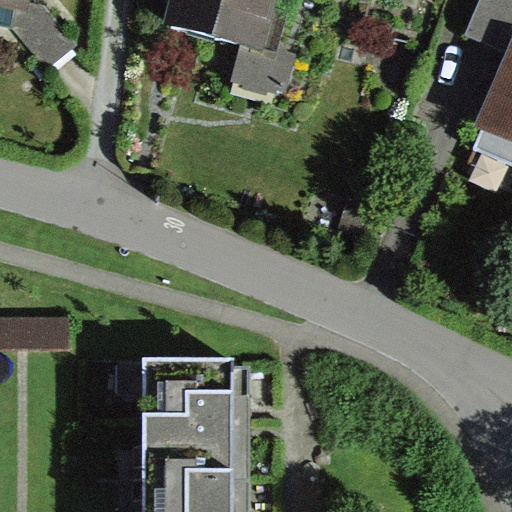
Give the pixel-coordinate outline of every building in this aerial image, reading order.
[(31,0),(0,0),(0,17),(16,20),(14,33),(48,72),(78,46),(45,9),(30,6),(31,0)] [(276,14),(280,0),(177,0),(169,30),(240,50),(231,84),(283,99),(294,59),(277,54),(288,17),(276,14)] [(511,0),(481,0),(467,38),(510,54),(511,48),(511,0)] [(511,48),(510,54),(475,137),(511,152),(511,48)] [(71,322),(0,323),(0,350),(72,349),(71,322)] [(248,511),(247,384),(236,384),(236,372),(144,373),(145,511),(248,511)]
